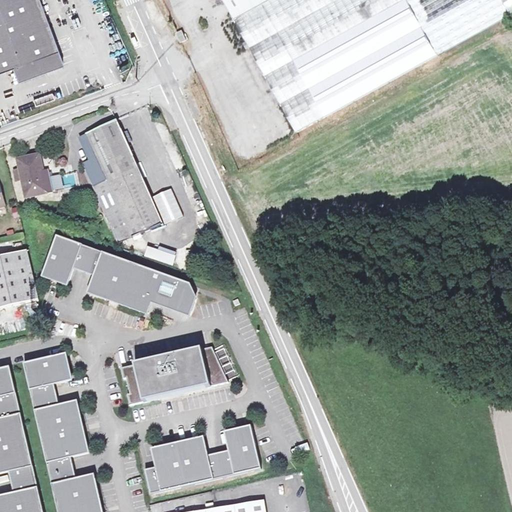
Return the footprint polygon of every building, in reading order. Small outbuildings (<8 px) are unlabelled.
[(41,0),(0,0),(0,71),(14,67),(19,81),(65,64),(41,0)] [(227,0),(238,19),(274,0),(227,0)] [(511,0),(274,0),(267,4),(329,115),(511,21),(511,0)] [(267,4),(238,19),(301,131),(329,115),(267,4)] [(132,46),(138,44),(134,34),(128,36),(132,46)] [(280,132),(288,128),(285,121),(276,125),(280,132)] [(118,123),(87,137),(102,168),(94,171),(101,186),(95,189),(114,234),(130,227),(135,238),(163,224),(118,123)] [(19,168),(30,206),(49,200),(44,182),(50,180),(44,161),(19,168)] [(94,171),(88,174),(95,189),(101,186),(94,171)] [(53,179),(50,180),(44,182),(49,200),(58,198),(53,179)] [(164,225),(184,216),(171,188),(151,197),(164,225)] [(130,227),(114,234),(119,245),(135,238),(130,227)] [(57,240),(44,279),(73,289),(79,274),(94,279),(89,295),(152,317),(159,307),(193,318),(199,298),(191,286),(57,240)] [(146,246),(143,256),(172,265),(175,255),(146,246)] [(0,310),(39,301),(28,252),(0,257),(0,310)] [(213,348),(122,369),(125,380),(127,379),(131,395),(128,396),(131,406),(229,383),(213,348)] [(223,349),(216,353),(227,375),(234,372),(223,349)] [(66,355),(25,365),(58,511),(102,511),(94,477),(77,481),(72,458),(89,454),(77,404),(60,408),(55,385),(72,381),(66,355)] [(44,511),(11,368),(0,370),(0,474),(9,472),(15,496),(0,499),(0,511),(44,511)] [(158,468),(146,471),(151,496),(202,484),(262,470),(252,427),(227,435),(231,452),(208,457),(204,440),(154,451),(158,468)] [(265,511),(264,502),(205,511),(265,511)]
